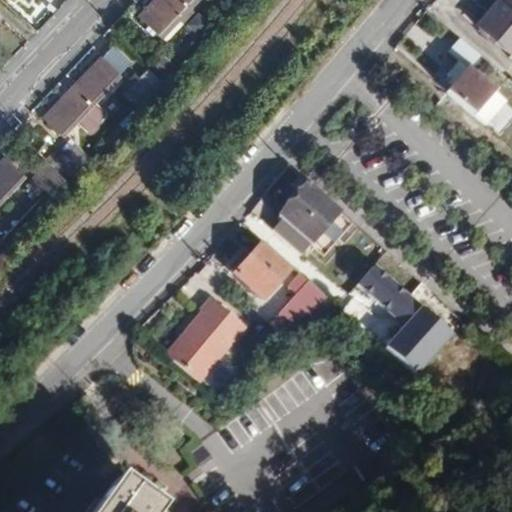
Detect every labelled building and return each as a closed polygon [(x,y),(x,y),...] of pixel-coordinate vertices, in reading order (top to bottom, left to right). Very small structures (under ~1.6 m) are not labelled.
[(185,6),(178,0),(154,0),(138,18),(156,35),(185,6)] [(511,0),(499,0),(476,26),(511,57),(511,0)] [(455,43),(445,55),(466,70),(475,58),(455,43)] [(99,58),(43,118),(62,136),(119,76),(99,58)] [(502,102),(460,67),(441,90),(483,125),(502,102)] [(150,68),(132,88),(151,104),(168,84),(150,68)] [(3,159),(0,161),(0,198),(22,176),(3,159)] [(55,168),(39,183),(56,199),(71,184),(55,168)] [(306,185),(275,219),(279,221),(269,232),(297,257),(337,213),(306,185)] [(257,246),(231,275),(260,300),(286,271),(257,246)] [(348,280),(375,309),(358,324),(373,341),(412,306),(370,260),(348,280)] [(305,286),(266,325),(283,341),(321,302),(305,286)] [(243,332),(208,301),(198,313),(200,315),(163,358),(195,386),(243,332)] [(418,305),(376,342),(405,374),(447,337),(418,305)] [(153,511),(113,482),(90,511),(153,511)]
